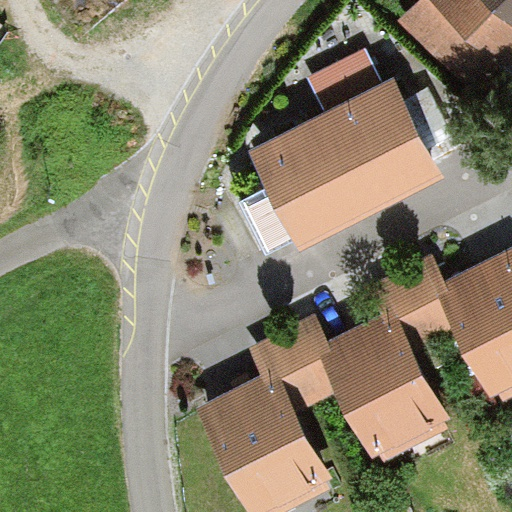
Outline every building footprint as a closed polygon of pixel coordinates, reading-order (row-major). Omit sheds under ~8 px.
[(511,0),(406,0),(400,8),(476,81),(506,50),(511,55),(511,0)] [(320,94),(251,130),(270,166),(239,183),(268,237),(295,223),(300,232),(448,155),(396,56),(383,62),(370,37),(307,69),(320,94)] [(511,386),(511,233),(447,267),(439,271),(461,315),(500,393),(511,386)] [(376,275),(388,298),(399,293),(421,335),(461,315),(439,271),(447,267),(436,245),(376,275)] [(331,328),(322,333),(347,381),(384,455),(462,416),(421,335),(399,293),(388,298),(331,328)] [(256,334),(269,359),(281,352),(306,401),(347,381),(322,333),(331,328),(318,302),(256,334)] [(269,359),(203,393),(263,511),(273,511),(344,476),(306,401),(281,352),(269,359)]
